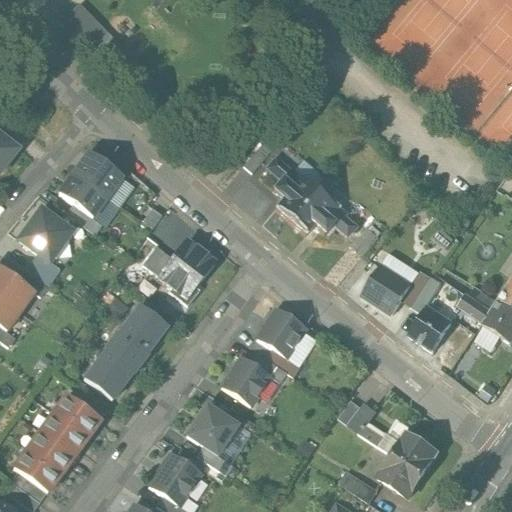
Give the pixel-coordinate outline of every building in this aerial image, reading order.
[(185,110),(82,6),(62,25),(165,130),(185,110)] [(511,161),(511,114),(499,129),(488,119),(477,130),(511,161)] [(0,174),(18,151),(0,136),(0,174)] [(89,154),(73,176),(106,200),(122,178),(104,165),(107,162),(92,152),(90,154),(89,154)] [(316,192),(291,170),(276,158),(267,168),(282,181),(273,190),(284,199),(275,209),(291,222),(316,192)] [(73,176),(59,195),(92,219),(106,200),(73,176)] [(316,192),(291,222),(306,235),(314,225),(325,234),(333,224),(347,236),(356,226),(341,214),(342,213),(316,192)] [(71,234),(41,212),(19,242),(37,256),(49,264),(71,234)] [(379,231),(370,224),(366,228),(375,236),(379,231)] [(366,228),(350,245),(361,254),(376,236),(375,236),(366,228)] [(187,241),(158,278),(173,289),(170,293),(187,307),(200,291),(196,288),(215,263),(187,241)] [(49,264),(37,256),(24,273),(47,289),(60,272),(49,264)] [(409,285),(378,265),(360,294),(390,314),(409,285)] [(17,283),(0,270),(0,299),(20,314),(34,295),(17,283)] [(47,289),(24,273),(17,283),(34,295),(40,299),(47,289)] [(511,275),(496,300),(511,310),(511,275)] [(511,310),(496,300),(489,311),(463,293),(455,305),(481,323),(480,325),(500,337),(499,338),(509,344),(511,339),(511,310)] [(20,314),(0,299),(0,328),(6,333),(20,314)] [(434,311),(424,305),(418,315),(419,315),(406,335),(421,345),(421,346),(430,352),(437,342),(436,342),(449,322),(434,312),(434,311)] [(116,338),(106,351),(107,351),(85,381),(111,401),(134,371),(134,372),(144,359),(143,358),(165,329),(139,309),(117,338),(116,338)] [(277,310),(257,340),(286,359),(306,329),(277,310)] [(6,333),(0,328),(0,343),(8,349),(15,340),(6,333)] [(271,378),(241,358),(222,387),(252,406),(271,378)] [(106,412),(77,391),(70,401),(99,422),(106,412)] [(70,401),(66,398),(53,416),(87,441),(100,423),(99,422),(70,401)] [(237,427),(207,407),(186,438),(216,458),(237,427)] [(87,441),(53,416),(40,434),(74,459),(87,441)] [(380,438),(360,425),(355,433),(375,446),(380,438)] [(433,452),(403,432),(389,455),(418,474),(433,452)] [(74,459),(40,434),(27,452),(60,477),(74,459)] [(27,452),(13,471),(46,495),(47,496),(60,477),(27,452)] [(201,475),(171,455),(149,489),(179,508),(201,475)] [(418,474),(389,455),(374,478),(404,497),(418,474)] [(375,490),(345,471),(337,483),(366,503),(375,490)] [(17,474),(10,484),(39,505),(46,495),(17,474)] [(34,511),(39,505),(10,484),(3,494),(28,511),(34,511)] [(28,511),(3,494),(0,498),(0,505),(9,511),(28,511)]
